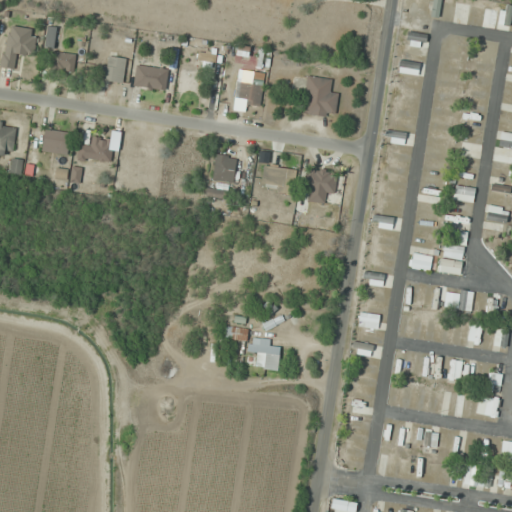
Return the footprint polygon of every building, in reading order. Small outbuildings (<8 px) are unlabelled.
[(440,0),(432,0),(430,16),(438,17),(440,0)] [(487,4),(483,22),(494,25),(499,7),(487,4)] [(501,24),(509,25),(511,7),(511,6),(504,5),(501,24)] [(2,67),(14,69),(16,54),(33,56),(37,30),(7,26),(2,67)] [(427,35),(408,31),(405,43),(425,47),(427,35)] [(394,57),(420,62),(422,52),(397,47),(394,57)] [(78,55),(52,51),(50,68),(76,72),(78,55)] [(122,83),(125,58),(106,56),(103,81),(122,83)] [(419,63),(404,64),(405,73),(419,72),(419,63)] [(338,91),(330,90),(331,78),(306,76),(302,114),(335,117),(338,91)] [(257,108),(264,88),(241,79),(233,99),(257,108)] [(0,153),(14,154),(15,123),(0,122),(0,153)] [(69,131),(43,130),(43,153),(68,153),(69,131)] [(111,162),(113,139),(91,137),(90,145),(80,144),(78,159),(111,162)] [(213,180),(234,182),(235,156),(215,155),(213,180)] [(79,180),(80,168),(72,167),(71,179),(79,180)] [(296,169),(278,168),(276,193),(295,194),(296,169)] [(336,173),(307,170),(305,201),(324,203),(325,193),(334,193),(336,173)] [(453,200),(473,202),(475,188),(455,186),(453,200)] [(227,198),(227,190),(206,190),(206,198),(227,198)] [(390,229),(393,218),(374,213),(371,224),(390,229)] [(467,240),(464,231),(455,234),(458,243),(467,240)] [(464,257),(464,247),(444,247),(444,257),(464,257)] [(430,255),(411,255),(411,268),(430,268),(430,255)] [(463,273),(463,262),(439,262),(439,273),(463,273)] [(382,286),(385,275),(364,271),(361,281),(382,286)] [(470,342),(477,345),(482,326),(476,324),(470,342)] [(245,342),(248,330),(227,325),(225,338),(245,342)] [(493,343),(501,347),(507,335),(499,331),(493,343)] [(351,352),(372,354),(373,344),(352,342),(351,352)] [(462,381),(463,373),(461,373),(461,361),(449,360),(449,380),(462,381)] [(501,374),(490,374),(489,390),(500,391),(501,374)] [(442,414),(448,415),(450,393),(444,393),(442,414)] [(467,416),(468,396),(456,395),(455,415),(467,416)] [(334,511),(354,511),(356,502),(332,498),(331,509),(335,510),(334,511)]
